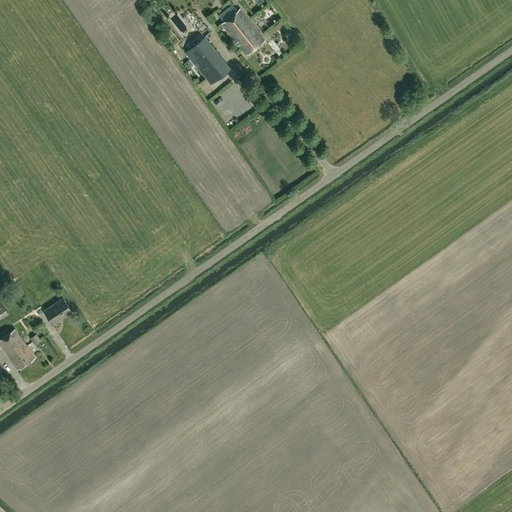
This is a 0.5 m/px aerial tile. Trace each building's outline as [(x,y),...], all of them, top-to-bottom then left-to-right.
[(246,55),(265,40),(241,9),(222,23),(246,55)] [(185,34),(192,28),(179,13),(172,19),(185,34)] [(211,83),(230,68),(204,37),(185,52),(211,83)] [(71,311),(62,298),(50,306),(44,311),(53,324),(71,311)] [(0,302),(0,317),(8,311),(1,302),(0,302)] [(0,344),(17,369),(34,357),(15,329),(0,338),(0,344)]
